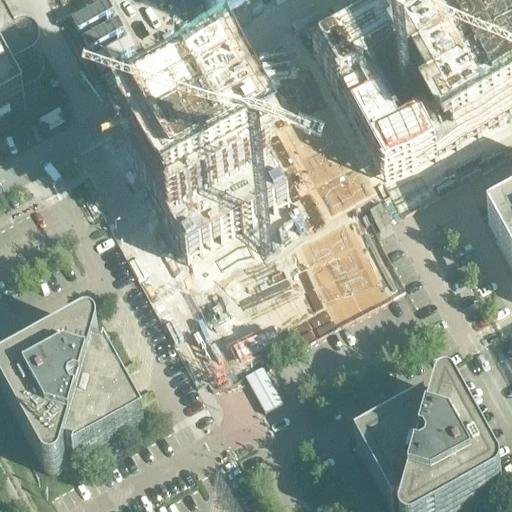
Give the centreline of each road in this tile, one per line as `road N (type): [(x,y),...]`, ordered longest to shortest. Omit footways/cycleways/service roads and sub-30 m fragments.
road 1 (unclassified): [(248,430),(86,136)]
road 2 (unclassified): [(86,136),(331,0)]
road 3 (unknown): [(304,14),(408,229)]
road 4 (unknown): [(23,0),(86,136)]
